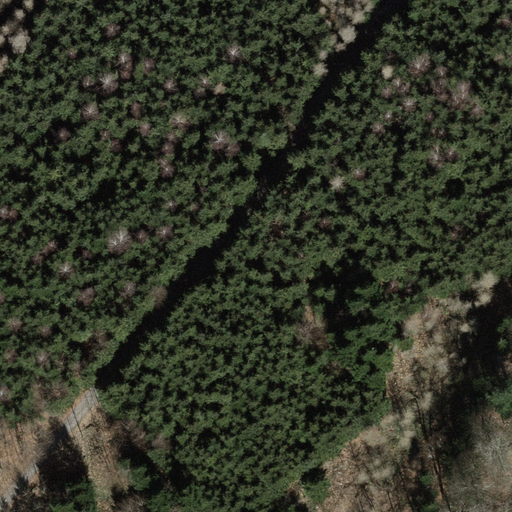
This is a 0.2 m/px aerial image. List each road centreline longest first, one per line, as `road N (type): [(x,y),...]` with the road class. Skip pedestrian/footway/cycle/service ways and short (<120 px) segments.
road 1 (track): [(400,0),(92,397),(0,499)]
road 2 (track): [(511,288),(453,415),(393,511)]
